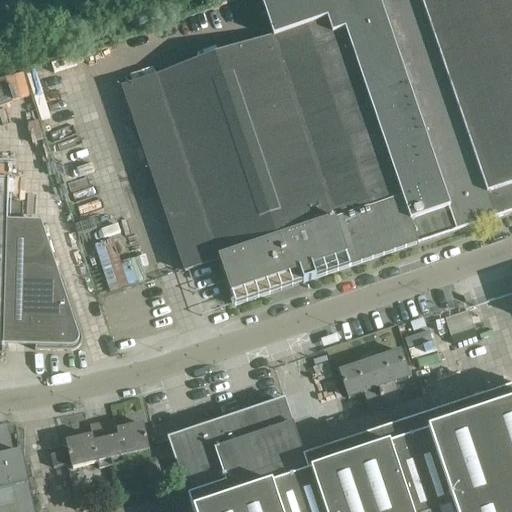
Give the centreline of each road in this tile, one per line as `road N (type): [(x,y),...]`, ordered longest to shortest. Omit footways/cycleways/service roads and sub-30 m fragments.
road 1 (unclassified): [(0,404),(55,398),(511,251)]
road 2 (unknown): [(195,353),(116,127),(117,96),(133,70),(157,56),(257,21)]
